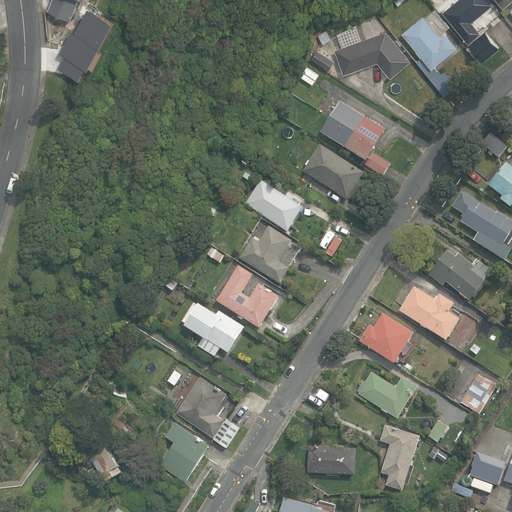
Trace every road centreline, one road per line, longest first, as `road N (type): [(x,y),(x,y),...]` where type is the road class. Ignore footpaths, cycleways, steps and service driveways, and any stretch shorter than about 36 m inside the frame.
road 1 (unclassified): [(511,72),(458,124),(208,511)]
road 2 (residential): [(0,183),(25,71),(21,0)]
